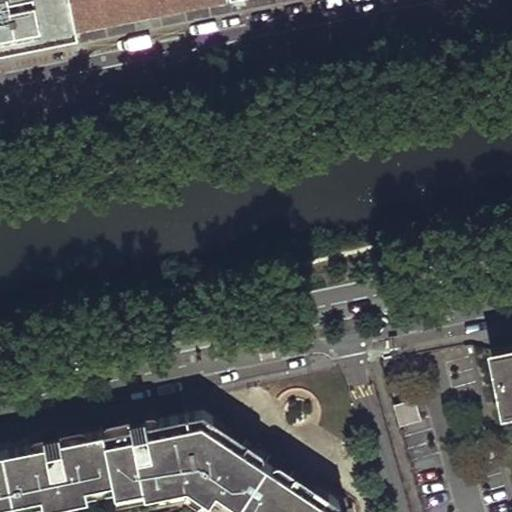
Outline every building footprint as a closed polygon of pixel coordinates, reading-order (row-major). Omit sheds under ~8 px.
[(204,3),(216,0),(0,0),(0,43),(26,38),(137,16),(204,3)] [(511,347),(493,351),(504,408),(511,406),(511,347)] [(394,402),(400,423),(421,417),(415,396),(394,402)] [(143,412),(144,418),(202,407),(213,414),(208,421),(322,496),(327,489),(338,496),(342,511),(349,511),(345,495),(312,473),(308,477),(230,425),(233,421),(200,399),(156,409),(156,407),(141,410),(143,412)] [(0,500),(40,492),(41,500),(42,501),(86,493),(85,491),(83,483),(111,477),(113,486),(113,487),(142,481),(143,488),(186,479),(234,511),(342,511),(338,496),(327,489),(322,496),(208,421),(213,414),(202,407),(144,418),(143,412),(141,410),(139,410),(129,412),(128,414),(127,415),(128,421),(58,436),(57,430),(55,428),(53,427),(43,430),(42,431),(41,432),(42,439),(0,447),(0,500)] [(127,415),(57,430),(58,436),(128,421),(127,415)] [(0,447),(42,439),(41,432),(42,431),(43,430),(26,433),(27,434),(0,440),(0,447)] [(85,491),(113,486),(111,477),(83,483),(85,491)] [(113,487),(115,494),(143,488),(142,481),(113,487)] [(0,507),(41,500),(40,492),(0,500),(0,507)]
